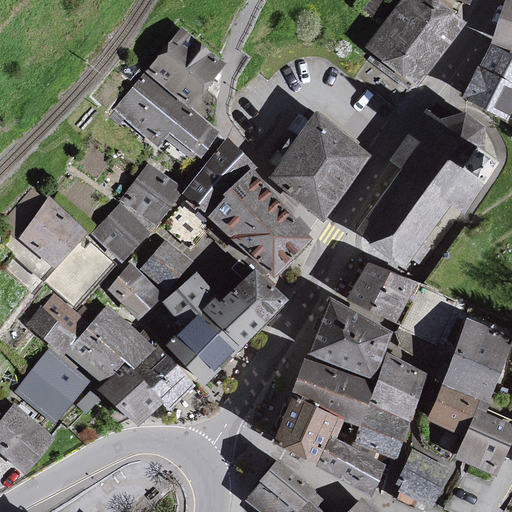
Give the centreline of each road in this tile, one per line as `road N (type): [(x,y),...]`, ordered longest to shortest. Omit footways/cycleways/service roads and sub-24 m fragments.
road 1 (residential): [(332,232),(270,179),(224,120),(233,42),(255,0)]
road 2 (tertiary): [(332,232),(471,39),(489,0)]
road 3 (tertiary): [(226,424),(332,232)]
road 4 (tertiary): [(0,510),(124,444),(166,442),(193,451)]
road 5 (residential): [(226,424),(386,511)]
